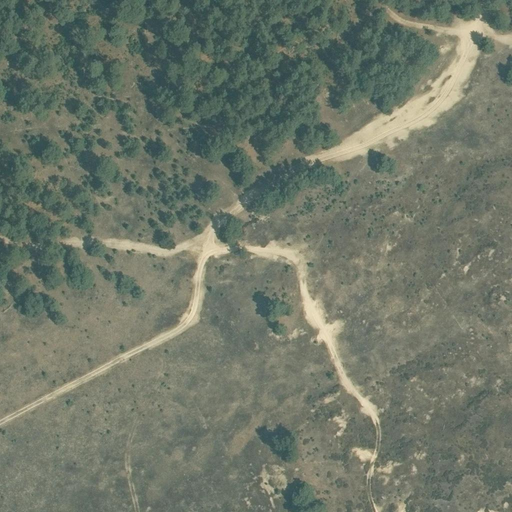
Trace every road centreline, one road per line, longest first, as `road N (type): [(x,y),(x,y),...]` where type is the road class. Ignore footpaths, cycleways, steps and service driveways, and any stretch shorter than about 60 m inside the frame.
road 1 (track): [(0,423),(172,333),(197,305),(202,251),(220,216),(278,171),(373,141),(420,116),(448,87),(475,35)]
road 2 (track): [(0,239),(202,251)]
